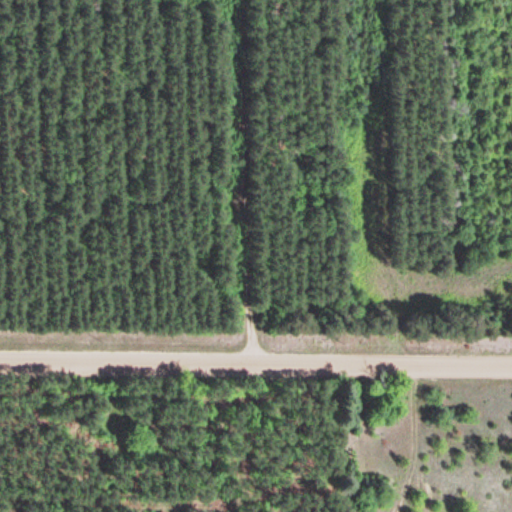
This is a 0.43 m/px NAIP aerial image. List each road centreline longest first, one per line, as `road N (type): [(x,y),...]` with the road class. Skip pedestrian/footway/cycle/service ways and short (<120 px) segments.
road 1 (residential): [(0,360),(511,366)]
road 2 (track): [(244,0),(255,363)]
